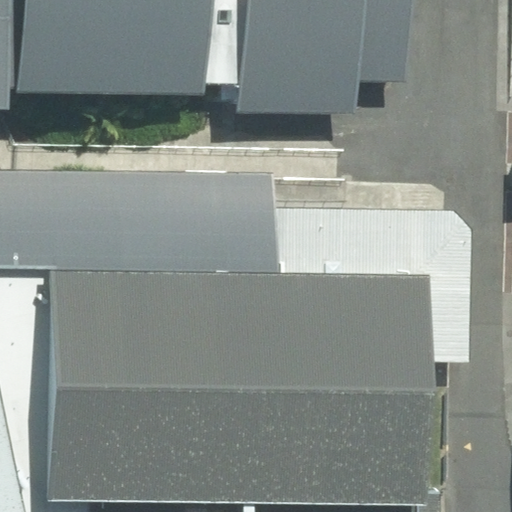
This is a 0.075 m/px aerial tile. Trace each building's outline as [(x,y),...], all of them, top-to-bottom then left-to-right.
[(8,0),(0,0),(0,18),(8,19),(8,0)] [(8,0),(8,19),(7,90),(23,91),(24,0),(207,0),(206,92),(245,92),(247,0),(8,0)] [(125,0),(24,0),(23,91),(124,91),(125,0)] [(207,0),(125,0),(124,91),(206,92),(207,0)] [(247,0),(245,92),(245,112),(363,114),(365,0),(247,0)] [(8,19),(0,18),(0,107),(7,107),(7,90),(8,19)] [(210,184),(0,182),(0,285),(213,287),(214,218),(210,184)] [(214,218),(213,287),(381,287),(381,368),(446,369),(447,236),(435,220),(214,218)] [(213,287),(0,285),(0,511),(380,511),(381,368),(381,287),(213,287)]
